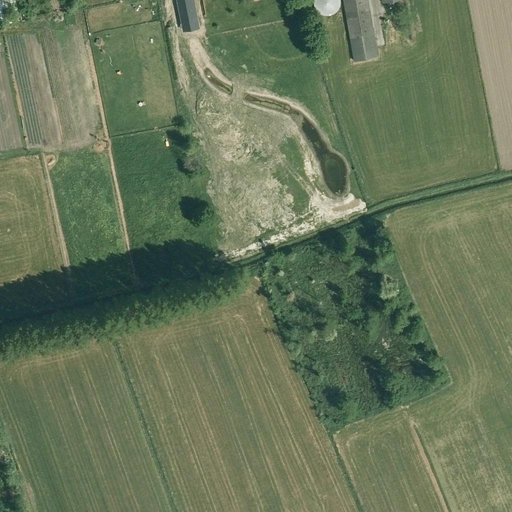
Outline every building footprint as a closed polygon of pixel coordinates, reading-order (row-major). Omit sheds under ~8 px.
[(0,0),(0,21),(1,24),(11,22),(9,10),(26,7),(24,0),(0,0)] [(177,0),(183,25),(198,22),(193,0),(177,0)] [(314,2),(314,3),(314,4),(314,5),(314,6),(314,7),(315,7),(315,8),(315,9),(316,9),(316,10),(317,11),(318,12),(319,12),(319,13),(320,13),(320,14),(321,14),(322,14),(322,15),(323,15),(324,15),(325,15),(326,15),(327,15),(328,15),(329,15),(330,15),(331,15),(332,14),(333,14),(334,14),(334,13),(335,13),(336,12),(337,11),(337,10),(338,10),(338,9),(339,9),(339,8),(339,7),(340,7),(340,6),(340,5),(340,4),(340,3),(340,2),(340,1),(340,0),(313,0),(314,0),(314,1),(314,2)] [(342,0),(349,36),(353,62),(358,61),(378,57),(367,0),(342,0)] [(66,2),(53,4),(54,12),(68,10),(66,2)]
